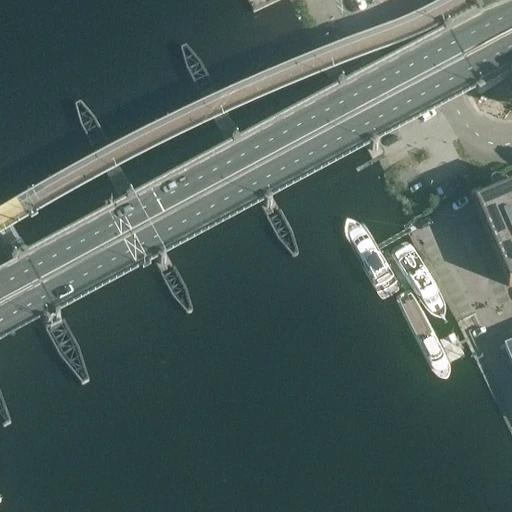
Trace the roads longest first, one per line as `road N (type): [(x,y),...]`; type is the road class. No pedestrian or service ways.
road 1 (primary): [(511,13),(0,289)]
road 2 (primary): [(0,325),(511,50)]
road 3 (residential): [(511,138),(483,136),(469,121),(404,0)]
